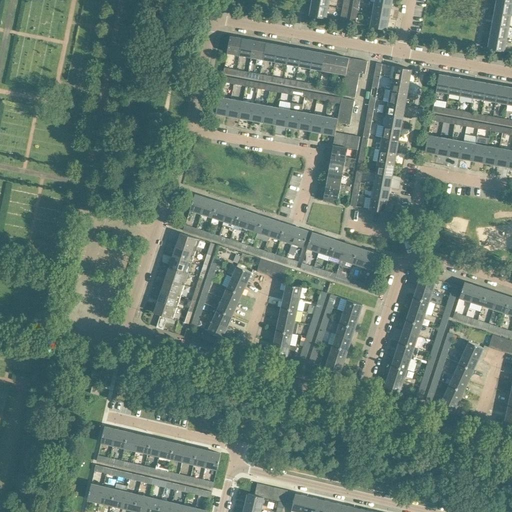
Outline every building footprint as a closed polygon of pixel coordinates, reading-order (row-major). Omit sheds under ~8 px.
[(511,3),(497,1),(494,12),(511,15),(511,10),(511,3)] [(326,18),(328,6),(312,3),(310,15),(326,18)] [(375,3),(373,15),(389,18),(391,6),(375,3)] [(509,27),(511,15),(494,12),(492,24),(509,27)] [(387,29),(389,18),(373,15),(370,26),(387,29)] [(492,24),(490,36),(507,39),(509,27),(492,24)] [(227,53),(239,55),(242,38),(230,36),(227,53)] [(505,51),(507,39),(490,36),(488,48),(494,49),(496,50),(505,51)] [(239,55),(251,57),(254,40),(242,38),(239,55)] [(251,57),(263,59),(266,42),(254,40),(251,57)] [(278,45),(266,42),(263,59),(275,61),(278,45)] [(275,61),(287,64),(290,47),(278,45),(275,61)] [(287,64),(298,66),(302,49),(290,47),(287,64)] [(298,66),(310,68),(313,51),(302,49),(298,66)] [(310,68),(322,70),(325,53),(313,51),(310,68)] [(322,70),(334,72),(337,56),(325,53),(322,70)] [(350,58),(337,56),(334,72),(346,74),(347,75),(347,71),(350,58)] [(353,72),(359,73),(361,60),(355,59),(353,72)] [(368,61),(361,60),(359,73),(360,73),(365,74),(368,61)] [(410,81),(412,69),(395,66),(393,78),(410,81)] [(360,73),(359,73),(353,72),(347,71),(347,75),(346,74),(346,77),(359,79),(360,73)] [(451,76),(439,74),(438,83),(436,91),(448,93),(451,76)] [(451,76),(448,93),(460,95),(463,78),(451,76)] [(346,77),(345,83),(357,85),(359,79),(346,77)] [(407,93),(410,81),(393,78),(391,90),(407,93)] [(475,81),(463,78),(460,95),(472,97),(475,81)] [(487,83),(475,81),(472,97),(484,99),(487,83)] [(356,91),(357,85),(345,83),(344,89),(356,91)] [(499,85),(487,83),(484,99),(496,102),(499,85)] [(511,87),(499,85),(496,102),(508,104),(511,87)] [(344,89),(344,90),(343,95),(355,97),(356,91),(344,89)] [(405,105),(407,93),(391,90),(389,102),(405,105)] [(216,113),(228,115),(231,99),(219,97),(216,113)] [(341,103),(341,104),(353,106),(355,100),(342,98),(341,103)] [(243,101),(231,99),(228,115),(240,118),(243,101)] [(240,118),(252,120),(255,103),(243,101),(240,118)] [(385,101),(383,113),(386,114),(403,117),(405,105),(389,102),(385,101)] [(267,105),(255,103),(252,120),(264,122),(267,105)] [(341,104),(340,110),(352,112),(353,106),(341,104)] [(264,122),(275,124),(278,108),(267,105),(264,122)] [(290,110),(278,108),(275,124),(287,126),(290,110)] [(287,126),(299,128),(302,112),(290,110),(287,126)] [(340,110),(338,116),(351,118),(352,112),(340,110)] [(314,114),(302,112),(299,128),(311,131),(314,114)] [(311,131),(323,133),(326,116),(314,114),(311,131)] [(401,129),(403,117),(386,114),(384,126),(401,129)] [(336,132),(337,122),(338,118),(326,116),(323,133),(335,135),(335,132),(336,132)] [(338,116),(338,118),(337,122),(350,125),(351,118),(338,116)] [(399,141),(401,129),(384,126),(382,138),(399,141)] [(335,135),(333,144),(333,145),(339,146),(340,144),(342,133),(336,132),(335,132),(335,135)] [(342,133),(340,144),(339,146),(345,147),(346,144),(348,134),(342,133)] [(348,134),(346,144),(345,147),(348,148),(351,148),(354,135),(348,134)] [(351,148),(358,149),(360,137),(354,135),(351,148)] [(425,152),(437,154),(440,137),(428,135),(427,142),(425,152)] [(476,144),(473,160),(484,162),(488,146),(489,138),(477,136),(477,138),(476,144)] [(437,154),(449,156),(452,139),(440,137),(437,154)] [(382,138),(381,144),(380,149),(397,152),(399,141),(382,138)] [(449,156),(461,158),(464,141),(452,139),(449,156)] [(461,158),(473,160),(476,144),(464,141),(461,158)] [(345,147),(339,146),(333,145),(331,159),(355,164),(356,159),(346,157),(348,148),(345,147)] [(488,146),(484,162),(496,165),(499,148),(488,146)] [(499,148),(496,165),(508,167),(511,150),(499,148)] [(397,152),(380,149),(378,161),(395,164),(397,152)] [(331,159),(328,173),(343,176),(344,166),(354,168),(355,164),(331,159)] [(392,176),(395,164),(378,161),(376,173),(392,176)] [(343,176),(328,173),(326,187),(350,191),(351,186),(341,185),(343,176)] [(390,188),(392,176),(376,173),(373,185),(390,188)] [(388,200),(390,188),(373,185),(371,197),(388,200)] [(326,187),(323,200),(338,203),(339,193),(349,195),(350,191),(326,187)] [(206,198),(195,194),(190,209),(201,213),(206,198)] [(371,197),(369,209),(386,212),(388,200),(371,197)] [(206,198),(201,213),(213,217),(218,201),(206,198)] [(229,205),(218,201),(213,217),(224,220),(229,205)] [(224,220),(223,225),(234,229),(235,224),(240,209),(229,205),(224,220)] [(252,213),(240,209),(235,224),(247,228),(252,213)] [(263,216),(252,213),(247,228),(258,232),(263,216)] [(258,232),(256,238),(267,242),(269,235),(274,220),(263,216),(258,232)] [(286,224),(274,220),(269,235),(281,239),(286,224)] [(297,227),(286,224),(281,239),(292,243),(297,227)] [(194,234),(196,229),(185,225),(183,230),(194,234)] [(297,227),(292,243),(303,246),(308,231),(297,227)] [(208,232),(196,229),(194,234),(206,238),(208,232)] [(219,236),(208,232),(206,238),(217,241),(219,236)] [(307,248),(319,251),(324,236),(312,232),(307,248)] [(181,233),(177,244),(196,251),(200,239),(181,233)] [(228,245),(230,240),(219,236),(217,241),(228,245)] [(335,240),(324,236),(319,251),(330,255),(335,240)] [(242,244),(230,240),(228,245),(240,249),(242,244)] [(346,243),(335,240),(330,255),(341,259),(346,243)] [(346,243),(341,259),(353,262),(358,247),(346,243)] [(192,262),(196,251),(177,244),(173,255),(192,262)] [(253,247),(242,244),(240,249),(251,253),(253,247)] [(262,256),(264,251),(253,247),(251,253),(262,256)] [(358,247),(353,262),(364,266),(369,251),(358,247)] [(276,255),(264,251),(262,256),(274,260),(276,255)] [(380,255),(369,251),(364,266),(375,270),(380,255)] [(173,255),(169,267),(188,273),(192,262),(173,255)] [(287,258),(276,255),(274,260),(285,264),(287,258)] [(219,258),(214,256),(210,267),(215,269),(219,258)] [(298,262),(287,258),(285,264),(297,267),(298,262)] [(257,271),(263,273),(267,261),(261,259),(257,271)] [(267,261),(263,273),(270,275),(274,263),(267,261)] [(274,263),(270,275),(276,278),(280,265),(274,263)] [(312,272),(313,267),(302,263),(300,269),(312,272)] [(237,265),(232,276),(247,283),(252,272),(237,265)] [(276,278),(282,279),(283,280),(286,267),(280,265),(276,278)] [(184,285),(188,273),(169,267),(165,278),(184,285)] [(215,269),(210,267),(206,279),(212,280),(215,269)] [(323,276),(325,271),(313,267),(312,272),(323,276)] [(334,280),(336,274),(325,271),(323,276),(334,280)] [(346,283),(348,278),(336,274),(334,280),(346,283)] [(421,274),(418,285),(433,290),(437,279),(421,274)] [(232,276),(227,287),(242,294),(247,283),(232,276)] [(165,278),(162,289),(181,296),(184,285),(165,278)] [(357,287),(359,282),(348,278),(346,283),(357,287)] [(212,280),(206,279),(203,290),(208,292),(212,280)] [(369,291),(370,286),(370,285),(359,282),(357,287),(369,291)] [(465,282),(460,297),(471,301),(476,286),(465,282)] [(287,283),(284,295),(300,298),(302,287),(287,283)] [(458,286),(453,284),(449,296),(455,298),(458,286)] [(418,285),(414,297),(429,302),(433,290),(418,285)] [(487,289),(476,286),(471,301),(482,305),(487,289)] [(227,287),(223,298),(237,305),(242,294),(227,287)] [(177,307),(181,296),(162,289),(158,301),(177,307)] [(499,293),(487,289),(482,305),(494,308),(499,293)] [(208,292),(203,290),(199,301),(204,303),(208,292)] [(323,304),(327,293),(322,291),(318,303),(323,304)] [(510,297),(499,293),(494,308),(505,312),(510,297)] [(332,307),(336,296),(331,294),(327,306),(332,307)] [(297,310),(300,298),(284,295),(283,300),(282,307),(297,310)] [(455,298),(449,296),(446,307),(451,309),(455,298)] [(338,297),(336,303),(341,305),(339,309),(344,311),(359,316),(363,305),(348,300),(347,300),(338,297)] [(414,297),(410,308),(426,313),(429,302),(414,297)] [(232,316),(237,305),(223,298),(218,309),(232,316)] [(158,301),(154,312),(161,315),(156,327),(163,330),(168,317),(173,319),(177,307),(158,301)] [(204,303),(199,301),(195,313),(200,315),(204,303)] [(320,316),(323,304),(318,303),(314,314),(320,316)] [(327,306),(323,317),(329,319),(332,307),(327,306)] [(282,307),(279,318),(295,322),(297,310),(282,307)] [(451,309),(446,307),(442,319),(447,320),(451,309)] [(410,308),(407,319),(422,324),(426,313),(410,308)] [(218,309),(213,320),(227,327),(232,316),(218,309)] [(355,327),(359,316),(344,311),(340,322),(355,327)] [(200,315),(195,313),(191,324),(197,326),(200,315)] [(466,317),(455,313),(453,318),(464,322),(466,317)] [(314,314),(311,325),(316,327),(320,316),(314,314)] [(325,330),(329,319),(323,317),(320,328),(325,330)] [(477,320),(466,317),(464,322),(475,326),(477,320)] [(292,333),(295,322),(279,318),(277,330),(292,333)] [(407,319),(403,331),(418,336),(422,324),(407,319)] [(447,320),(442,319),(438,330),(444,332),(447,320)] [(222,338),(227,327),(213,320),(208,330),(204,329),(201,337),(219,345),(222,337),(222,338)] [(477,320),(475,326),(487,329),(488,324),(477,320)] [(352,339),(355,327),(340,322),(336,334),(352,339)] [(500,328),(488,324),(487,329),(498,333),(500,328)] [(312,338),(316,327),(311,325),(307,337),(312,338)] [(321,341),(325,330),(320,328),(316,340),(321,341)] [(509,337),(511,331),(500,328),(498,333),(509,337)] [(277,330),(274,342),(290,345),(292,333),(277,330)] [(438,330),(435,341),(440,343),(444,332),(438,330)] [(403,331),(399,342),(414,347),(418,336),(403,331)] [(448,332),(444,344),(449,346),(453,334),(448,332)] [(348,350),(352,339),(336,334),(333,345),(348,350)] [(493,335),(489,347),(495,349),(499,337),(493,335)] [(304,346),(303,348),(308,350),(312,338),(307,337),(304,346)] [(499,337),(495,349),(502,351),(506,339),(499,337)] [(502,351),(508,353),(511,341),(511,340),(506,339),(502,351)] [(317,353),(321,341),(316,340),(312,351),(317,353)] [(435,341),(431,353),(436,354),(440,343),(435,341)] [(464,352),(479,359),(484,348),(469,341),(464,352)] [(274,342),(272,354),(283,356),(287,357),(287,356),(294,358),(296,347),(290,345),(274,342)] [(399,342),(396,353),(411,358),(414,347),(399,342)] [(444,344),(441,356),(446,357),(449,346),(444,344)] [(344,361),(348,350),(333,345),(329,357),(344,361)] [(303,348),(299,359),(305,361),(308,350),(303,348)] [(312,351),(312,353),(308,362),(314,364),(317,355),(317,353),(312,351)] [(477,363),(479,359),(464,352),(459,363),(474,369),(477,363)] [(396,353),(392,365),(407,370),(411,358),(396,353)] [(431,353),(428,364),(433,366),(436,354),(431,353)] [(441,356),(437,367),(442,369),(446,357),(441,356)] [(340,373),(344,361),(329,357),(325,368),(340,373)] [(459,363),(454,374),(469,380),(474,369),(459,363)] [(428,364),(424,375),(429,377),(433,366),(428,364)] [(392,365),(388,376),(403,381),(407,370),(392,365)] [(437,367),(433,378),(438,380),(442,369),(437,367)] [(464,391),(469,380),(454,374),(449,385),(464,391)] [(424,375),(420,387),(426,388),(429,377),(424,375)] [(400,392),(403,381),(388,376),(384,388),(400,392)] [(433,378),(429,390),(435,391),(438,380),(433,378)] [(449,385),(444,396),(459,402),(464,391),(449,385)] [(99,395),(101,388),(96,387),(92,386),(91,393),(99,395)] [(420,387),(417,398),(422,400),(426,388),(420,387)] [(429,390),(426,401),(431,403),(435,391),(429,390)] [(454,413),(459,402),(444,396),(439,407),(454,413)] [(503,429),(511,431),(511,418),(506,417),(503,429)] [(101,442),(113,445),(116,429),(105,426),(101,442)] [(128,432),(116,429),(113,445),(124,447),(128,432)] [(139,434),(128,432),(124,447),(136,450),(139,434)] [(151,437),(139,434),(136,450),(147,453),(151,437)] [(163,440),(151,437),(147,453),(159,455),(163,440)] [(174,443),(163,440),(159,455),(171,458),(174,443)] [(186,445),(174,443),(171,458),(182,461),(186,445)] [(198,448),(186,445),(182,461),(194,464),(198,448)] [(209,451),(198,448),(194,464),(206,466),(209,451)] [(221,453),(209,451),(206,466),(217,469),(221,453)] [(97,461),(108,464),(109,458),(98,455),(97,461)] [(108,464),(120,466),(121,461),(109,458),(108,464)] [(120,466),(131,469),(133,463),(121,461),(120,466)] [(131,469),(143,472),(144,466),(133,463),(131,469)] [(94,470),(106,473),(107,467),(96,465),(94,470)] [(143,472),(155,474),(156,469),(144,466),(143,472)] [(106,473),(118,476),(119,470),(107,467),(106,473)] [(155,474),(166,477),(168,472),(156,469),(155,474)] [(129,478),(130,473),(119,470),(118,476),(129,478)] [(166,477),(178,480),(179,474),(168,472),(166,477)] [(129,478),(141,481),(142,475),(130,473),(129,478)] [(178,480),(190,483),(191,477),(179,474),(178,480)] [(141,481),(153,484),(154,478),(142,475),(141,481)] [(190,483),(201,485),(202,480),(191,477),(190,483)] [(153,484),(164,486),(165,481),(154,478),(153,484)] [(214,482),(202,480),(201,485),(213,488),(214,482)] [(164,486),(176,489),(177,484),(165,481),(164,486)] [(88,499),(99,502),(103,486),(91,483),(88,499)] [(255,495),(261,496),(264,485),(257,483),(255,495)] [(176,489),(187,492),(189,486),(177,484),(176,489)] [(270,486),(264,485),(261,496),(264,497),(267,498),(270,486)] [(115,489),(103,486),(99,502),(111,504),(115,489)] [(187,492),(199,494),(200,489),(189,486),(187,492)] [(275,487),(270,486),(267,498),(273,499),(275,487)] [(281,489),(275,487),(273,499),(279,500),(281,489)] [(111,504),(122,507),(126,492),(115,489),(111,504)] [(200,489),(199,494),(211,497),(212,492),(200,489)] [(288,490),(281,489),(279,500),(279,501),(285,502),(288,490)] [(138,494),(126,492),(122,507),(134,510),(138,494)] [(248,493),(246,505),(261,508),(264,497),(261,496),(255,495),(248,493)] [(291,510),(300,511),(303,511),(307,496),(295,493),(291,510)] [(134,510),(143,511),(145,511),(149,497),(138,494),(134,510)] [(316,511),(319,499),(307,496),(303,511),(316,511)] [(158,511),(161,500),(149,497),(145,511),(158,511)] [(316,511),(328,511),(331,502),(319,499),(316,511)] [(158,511),(170,511),(173,502),(161,500),(158,511)] [(279,501),(277,511),(276,511),(282,511),(285,502),(279,501)] [(182,511),(184,505),(173,502),(170,511),(182,511)] [(340,511),(342,504),(331,502),(328,511),(340,511)]
